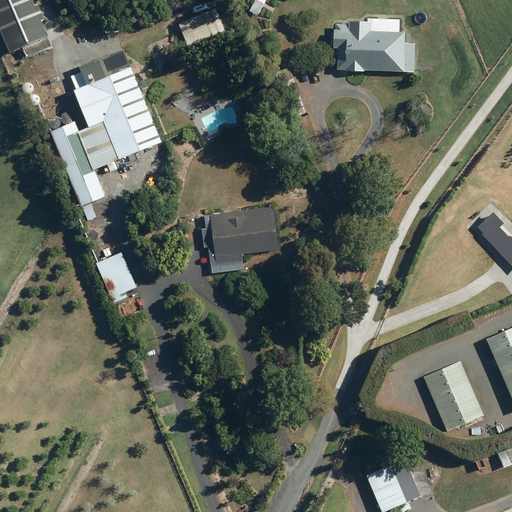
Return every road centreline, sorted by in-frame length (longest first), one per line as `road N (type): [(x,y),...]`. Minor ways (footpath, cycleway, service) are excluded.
road 1 (unknown): [(216,511),(143,281),(182,266),(210,276),(253,346),(291,468)]
road 2 (unknown): [(485,285),(387,328),(334,340),(348,298),(319,123)]
road 3 (unknown): [(143,281),(78,108),(73,26)]
road 4 (residential): [(336,326),(322,397),(271,511)]
